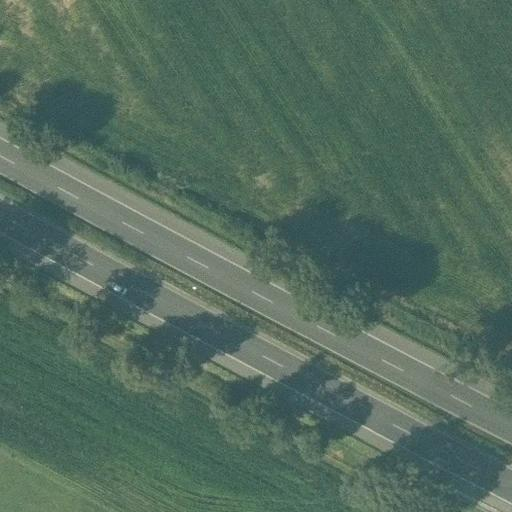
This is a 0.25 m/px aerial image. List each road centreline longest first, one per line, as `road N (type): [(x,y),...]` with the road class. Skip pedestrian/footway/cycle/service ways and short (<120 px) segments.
road 1 (motorway): [(511,426),(0,158)]
road 2 (motorway): [(0,216),(511,482)]
